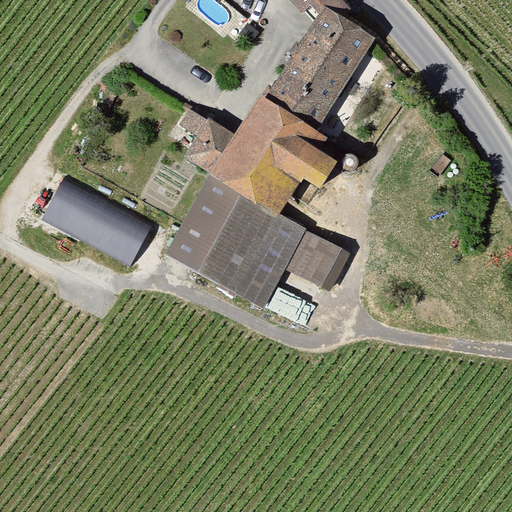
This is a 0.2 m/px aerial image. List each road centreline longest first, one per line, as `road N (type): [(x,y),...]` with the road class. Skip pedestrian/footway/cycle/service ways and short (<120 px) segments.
road 1 (track): [(0,206),(162,0)]
road 2 (tertiary): [(511,177),(476,111),(378,0)]
